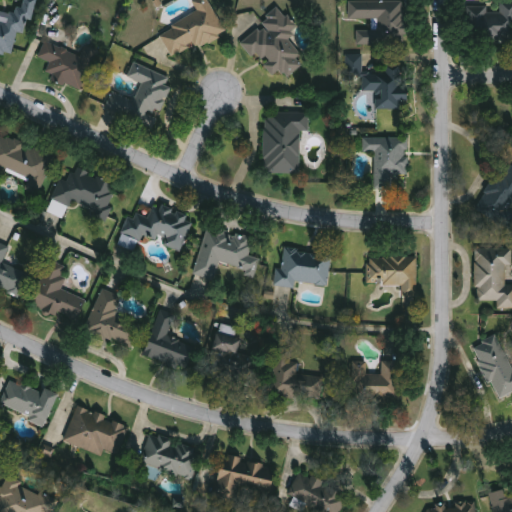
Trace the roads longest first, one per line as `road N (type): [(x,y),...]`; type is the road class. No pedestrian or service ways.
road 1 (residential): [(443,77),(511,76),(496,436),(297,436),(186,412),(0,333)]
road 2 (residential): [(377,511),(420,442),(443,358),(443,0)]
road 3 (residential): [(0,96),(236,201),(330,222),(441,227)]
